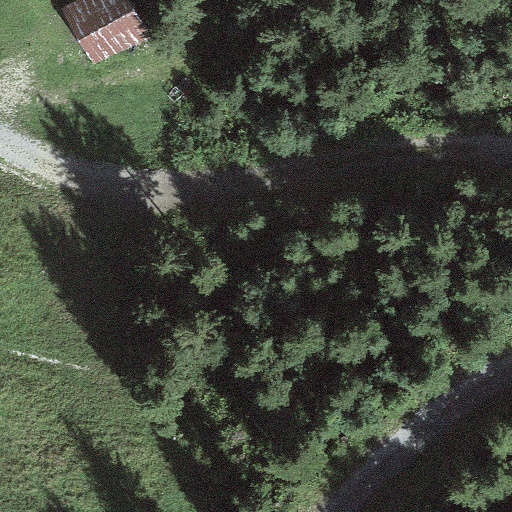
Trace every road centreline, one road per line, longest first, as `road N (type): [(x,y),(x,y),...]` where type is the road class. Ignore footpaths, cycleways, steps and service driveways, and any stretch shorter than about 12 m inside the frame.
road 1 (track): [(511,157),(447,151),(338,161),(210,192),(128,196),(71,179),(0,143)]
road 2 (track): [(341,511),(371,470),(511,368)]
